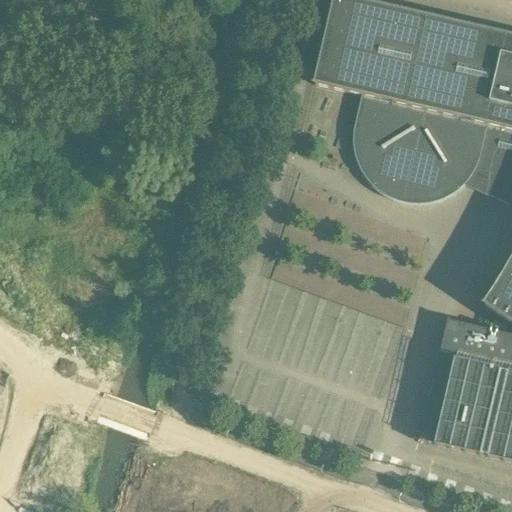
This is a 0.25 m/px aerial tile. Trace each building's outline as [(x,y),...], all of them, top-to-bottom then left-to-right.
[(511,42),(335,1),(314,89),(362,100),(355,130),(354,135),(354,148),(355,160),(359,170),(363,179),(368,185),(373,191),(381,197),(387,201),(394,204),(401,207),(411,208),(418,209),(423,208),(428,208),(438,205),(445,202),(454,197),(460,193),(465,187),(471,179),(475,173),(477,168),(479,164),(511,177),(511,266),(507,276),(499,289),(485,310),(510,327),(507,339),(448,326),(419,447),(511,468),(511,42)] [(146,484),(139,511),(166,511),(168,505),(171,491),(146,484)] [(231,486),(221,511),(245,511),(252,494),(231,486)] [(252,494),(245,511),(268,511),(272,501),(252,494)] [(272,501),(268,511),(291,511),(293,509),(272,501)]
